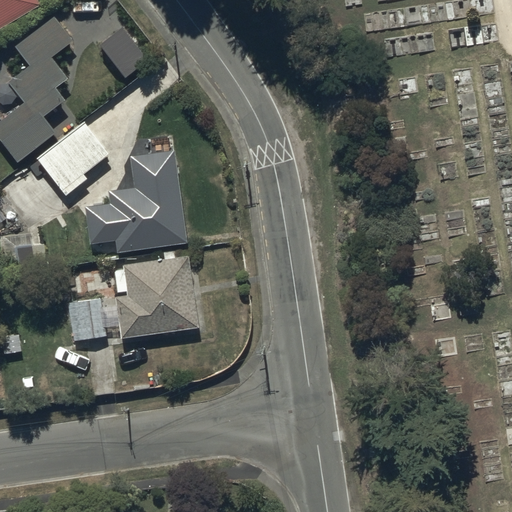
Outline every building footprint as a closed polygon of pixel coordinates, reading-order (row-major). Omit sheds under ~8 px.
[(33,0),(0,0),(0,33),(39,10),(33,0)] [(69,41),(53,20),(19,45),(19,49),(14,52),(29,72),(7,88),(23,109),(0,126),(0,144),(17,168),(55,139),(51,134),(53,133),(45,123),(44,124),(42,122),(58,110),(47,96),(51,93),(53,95),(66,85),(60,77),(62,76),(52,62),(72,47),(68,41),(69,41)] [(34,162),(65,201),(85,185),(83,184),(95,175),(93,172),(109,159),(82,124),(34,162)] [(186,250),(174,158),(130,162),(134,195),(108,198),(109,210),(85,214),(89,249),(115,246),(117,258),(186,250)] [(33,260),(32,233),(4,234),(5,262),(33,260)] [(176,262),(176,255),(163,256),(164,264),(114,270),(117,297),(127,296),(128,300),(115,302),(116,310),(100,312),(99,304),(68,308),(73,344),(101,341),(100,333),(118,331),(120,343),(197,334),(188,261),(176,262)]
